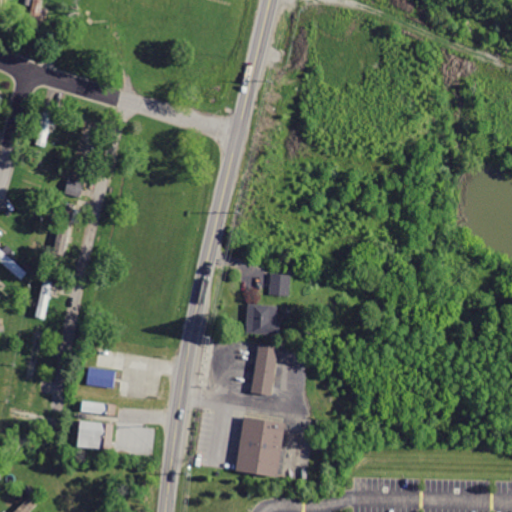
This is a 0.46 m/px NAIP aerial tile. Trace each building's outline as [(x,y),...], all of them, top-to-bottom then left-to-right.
[(32,0),(23,39),(37,43),(47,0),(32,0)] [(45,102),(36,145),(48,147),(57,104),(45,102)] [(84,122),(73,164),(87,168),(98,126),(84,122)] [(71,176),(67,195),(85,199),(90,180),(71,176)] [(63,202),(52,254),(66,257),(77,205),(63,202)] [(0,246),(0,262),(20,280),(28,271),(0,246)] [(268,271),(268,294),(292,295),(292,272),(268,271)] [(43,279),(33,315),(47,319),(57,282),(43,279)] [(0,282),(0,298),(10,307),(18,299),(0,282)] [(247,302),(246,332),(280,333),(281,321),(276,320),(277,303),(247,302)] [(35,328),(24,380),(37,383),(48,331),(35,328)] [(258,345),(252,393),(275,396),(281,348),(258,345)] [(91,365),(88,387),(119,392),(122,369),(91,365)] [(17,409),(14,423),(57,431),(60,417),(17,409)] [(243,415),(235,469),(276,476),(284,421),(243,415)] [(84,419),(80,449),(110,453),(114,423),(84,419)] [(9,511),(33,511),(42,503),(30,491),(9,511)]
